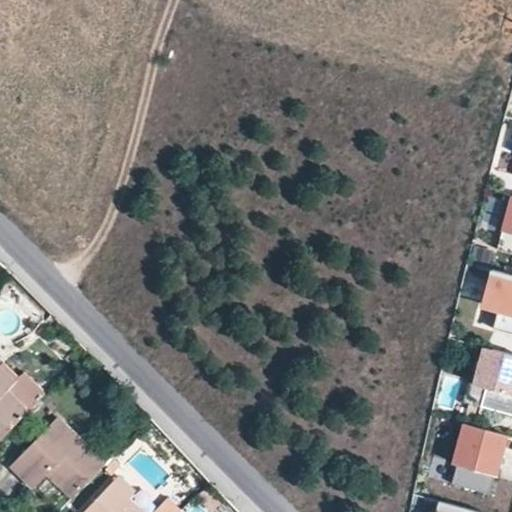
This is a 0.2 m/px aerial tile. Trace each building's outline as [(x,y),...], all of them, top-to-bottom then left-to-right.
[(511,201),(498,251),(511,254),(511,201)] [(511,274),(493,269),(478,324),(511,333),(511,274)] [(511,354),(484,347),(474,384),(486,387),(481,406),(511,414),(511,354)] [(48,393),(26,371),(20,377),(0,358),(0,365),(16,381),(9,389),(31,410),(48,393)] [(0,442),(31,410),(9,389),(16,381),(0,365),(0,442)] [(481,406),(486,387),(474,384),(469,403),(481,406)] [(74,499),(107,464),(58,417),(11,464),(34,487),(48,473),(74,499)] [(490,494),(506,434),(464,423),(453,462),(457,463),(452,483),(490,494)] [(84,511),(143,511),(129,498),(136,491),(119,475),(84,511)] [(182,511),(183,511),(171,499),(158,511),(182,511)] [(480,511),(440,501),(436,511),(480,511)]
